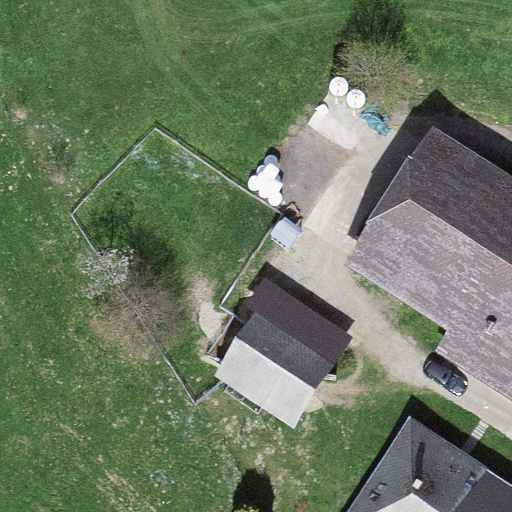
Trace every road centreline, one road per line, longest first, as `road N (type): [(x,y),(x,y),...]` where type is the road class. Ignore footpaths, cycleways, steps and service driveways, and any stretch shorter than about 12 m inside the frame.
road 1 (track): [(511,425),(389,362),(336,316),(327,251),(371,170)]
road 2 (track): [(511,147),(472,128),(391,124),(369,146),(371,170)]
